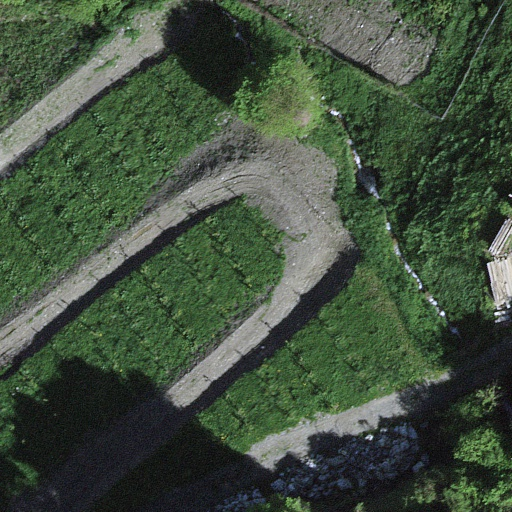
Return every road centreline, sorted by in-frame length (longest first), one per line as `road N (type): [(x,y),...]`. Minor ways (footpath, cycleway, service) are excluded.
road 1 (track): [(153,230),(210,190),(246,180),(273,188),(293,205),(303,229),(277,314),(53,511)]
road 2 (track): [(0,152),(181,0)]
